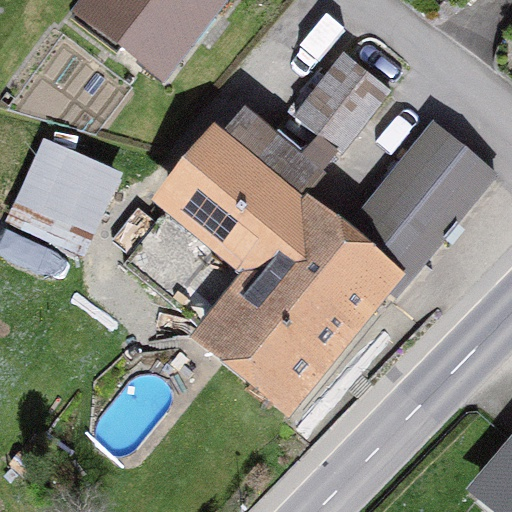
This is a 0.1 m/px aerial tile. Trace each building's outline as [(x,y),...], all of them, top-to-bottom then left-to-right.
[(218,13),(228,0),(102,0),(89,18),(159,72),(209,6),(218,13)] [(345,57),(295,121),(340,156),(390,93),(345,57)] [(242,121),(124,266),(173,307),(190,287),(217,309),(200,329),(283,397),(376,281),(396,297),(492,179),(434,130),(337,247),(289,206),(312,178),(242,121)] [(10,225),(75,257),(113,175),(47,144),(10,225)] [(511,511),(511,457),(481,494),(502,511),(511,511)]
